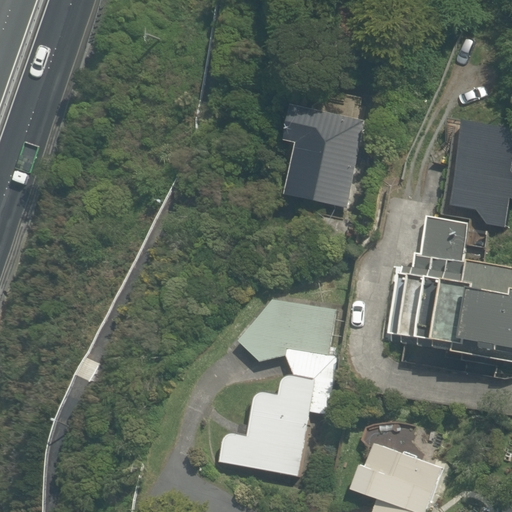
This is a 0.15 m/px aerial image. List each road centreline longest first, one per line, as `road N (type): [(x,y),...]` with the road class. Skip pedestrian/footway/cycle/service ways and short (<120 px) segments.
road 1 (unknown): [(413,205),(406,236),(375,282),(371,361),(432,384),(511,396)]
road 2 (motorway): [(74,0),(0,215)]
